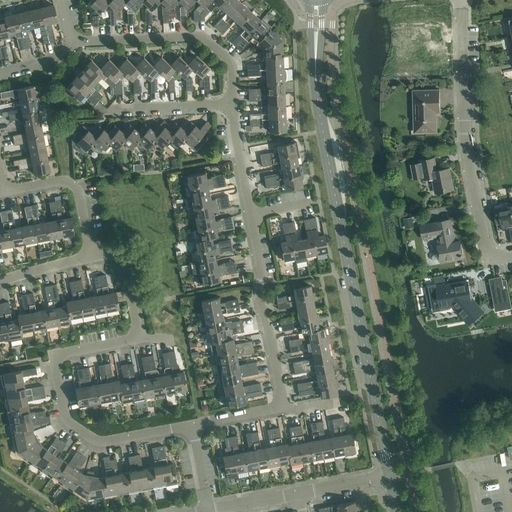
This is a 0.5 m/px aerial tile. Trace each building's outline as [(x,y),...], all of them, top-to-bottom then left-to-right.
[(94,0),(91,4),(96,9),(93,12),(93,27),(99,26),(99,14),(109,4),(108,3),(111,0),(94,0)] [(111,0),(108,3),(109,4),(113,8),(110,12),(111,26),(117,25),(116,14),(116,13),(126,3),(128,0),(111,0)] [(128,0),(126,3),(131,7),(128,11),(128,25),(134,25),(134,13),(144,2),(145,0),(128,0)] [(145,0),(144,2),(149,6),(145,10),(146,24),(152,24),(151,12),(159,3),(161,1),(161,0),(145,0)] [(161,1),(159,3),(162,6),(163,9),(163,23),(169,23),(169,11),(179,0),(178,0),(161,0),(161,1)] [(178,0),(179,0),(184,5),(180,8),(181,22),(187,22),(186,10),(195,0),(178,0)] [(196,0),(201,4),(194,11),(194,22),(200,21),(200,14),(212,0),(196,0)] [(212,0),(200,14),(200,21),(205,21),(205,17),(210,11),(211,11),(216,7),(217,7),(220,10),(222,8),(229,0),(212,0)] [(222,18),(214,26),(218,31),(243,4),(238,0),(229,0),(222,8),(227,13),(222,18)] [(243,4),(218,31),(223,34),(232,24),(235,20),(240,25),(252,12),(243,4)] [(54,5),(42,8),(50,43),(56,42),(53,30),(51,23),(58,22),(54,5)] [(42,8),(29,11),(34,28),(40,26),(42,33),(41,33),(44,45),(50,43),(42,8)] [(29,11),(17,14),(26,49),(32,47),(29,36),(27,29),(34,28),(29,11)] [(240,34),(232,43),(237,47),(261,20),(252,12),(240,25),(245,30),(241,35),(240,34)] [(17,14),(5,17),(5,19),(6,21),(10,37),(14,36),(18,39),(17,39),(20,50),(26,49),(17,14)] [(0,49),(2,59),(8,57),(5,46),(6,44),(5,39),(10,37),(6,21),(5,19),(0,20),(0,49)] [(261,20),(237,47),(241,51),(250,41),(253,37),(259,42),(270,29),(261,20)] [(259,42),(257,44),(263,49),(283,40),(270,29),(259,42)] [(283,40),(263,49),(263,58),(266,58),(266,57),(283,57),(283,40)] [(189,65),(188,65),(192,69),(204,79),(204,90),(210,90),(209,77),(206,72),(210,67),(197,56),(189,65)] [(154,67),(153,67),(157,70),(161,74),(169,81),(169,92),(175,92),(174,78),(170,74),(174,70),(175,69),(171,66),(162,57),(154,67)] [(171,66),(175,69),(174,70),(186,80),(187,91),(193,91),(192,78),(187,74),(192,69),(188,65),(189,65),(179,57),(171,66)] [(259,64),(247,65),(248,71),(284,69),(283,57),(266,57),(266,58),(266,64),(259,65),(259,64)] [(136,67),(136,68),(140,71),(139,71),(143,75),(151,82),(152,93),(158,93),(157,79),(161,74),(157,70),(153,67),(154,67),(144,58),(136,67)] [(119,68),(118,68),(122,72),(133,83),(134,94),(140,93),(139,80),(143,75),(139,71),(140,71),(136,68),(136,67),(127,59),(119,68)] [(101,69),(116,83),(117,95),(123,94),(122,81),(117,77),(122,72),(118,68),(119,68),(109,60),(101,69)] [(92,61),(83,70),(96,82),(100,77),(110,86),(111,95),(117,95),(116,83),(101,69),(92,61)] [(284,69),(248,71),(248,77),(260,76),(260,75),(267,75),(267,82),(284,81),(284,69)] [(83,70),(75,79),(99,101),(103,96),(96,90),(96,85),(98,83),(96,82),(83,70)] [(75,79),(67,89),(79,100),(84,95),(95,105),(99,101),(75,79)] [(284,81),(267,82),(268,95),(285,94),(284,81)] [(34,86),(0,93),(1,99),(2,99),(12,97),(14,98),(19,97),(20,102),(36,98),(34,86)] [(440,91),(414,91),(415,114),(418,113),(419,133),(437,132),(437,113),(441,113),(440,91)] [(285,94),(268,95),(268,107),(286,106),(285,94)] [(16,110),(8,112),(9,116),(17,115),(23,114),(38,111),(40,110),(41,108),(40,99),(38,98),(36,98),(20,102),(22,109),(16,110)] [(261,114),(250,114),(250,120),(286,119),(286,106),(268,107),(269,114),(261,114)] [(17,115),(9,116),(10,121),(18,120),(24,119),(25,126),(41,123),(38,111),(23,114),(17,115)] [(286,119),(250,120),(250,126),(252,126),(262,126),(262,125),(269,125),(269,132),(287,131),(286,119)] [(138,141),(136,144),(142,150),(145,150),(146,148),(154,140),(153,140),(165,128),(164,127),(168,124),(164,120),(161,124),(154,132),(149,128),(138,141)] [(195,126),(183,140),(191,148),(191,147),(195,151),(205,141),(201,137),(202,135),(208,129),(211,126),(207,122),(200,130),(195,126)] [(21,134),(13,136),(14,141),(22,139),(27,138),(43,135),(41,123),(25,126),(26,133),(21,134)] [(165,128),(153,140),(154,140),(162,148),(169,140),(169,139),(180,127),(176,123),(172,128),(168,124),(164,127),(165,128)] [(180,127),(169,139),(169,140),(172,142),(170,144),(175,149),(177,147),(183,140),(195,126),(191,123),(184,130),(180,126),(180,127)] [(134,129),(123,141),(123,142),(127,145),(126,146),(125,147),(128,149),(130,149),(130,148),(131,149),(136,144),(138,141),(149,128),(146,125),(139,132),(134,128),(134,129)] [(73,137),(72,138),(72,146),(82,154),(85,154),(85,151),(89,147),(93,143),(92,143),(104,130),(103,130),(100,127),(93,135),(88,131),(83,126),(73,137)] [(93,143),(89,147),(94,151),(96,152),(98,153),(99,153),(101,153),(101,150),(102,148),(108,142),(119,130),(115,126),(108,134),(104,130),(103,130),(104,130),(92,143),(93,143)] [(108,142),(102,148),(106,151),(111,145),(116,150),(123,142),(123,141),(134,129),(130,126),(123,133),(119,129),(119,130),(108,142)] [(208,129),(202,135),(206,139),(212,133),(208,129)] [(22,139),(14,141),(15,146),(22,144),(28,143),(30,150),(46,147),(43,135),(27,138),(22,139)] [(272,153),(260,155),(261,161),(299,154),(298,150),(296,142),(294,141),(284,143),(285,145),(278,146),(279,152),(272,153)] [(31,157),(13,161),(14,166),(18,165),(26,164),(32,162),(48,159),(46,147),(30,150),(31,157)] [(299,154),(261,161),(262,167),(274,164),(281,162),(282,168),(299,165),(297,158),(299,158),(299,154)] [(421,162),(411,164),(413,179),(423,177),(424,179),(432,178),(436,193),(454,190),(450,168),(438,171),(435,158),(420,161),(421,162)] [(26,164),(18,165),(19,170),(27,168),(33,167),(35,175),(50,172),(48,159),(32,162),(26,164)] [(276,174),(264,176),(265,182),(303,175),(302,171),(300,172),(299,165),(282,168),(277,169),(279,174),(276,175),(276,174)] [(190,186),(187,187),(187,188),(225,180),(224,174),(213,177),(207,178),(206,173),(188,176),(190,186)] [(303,175),(265,182),(267,188),(278,186),(278,185),(285,184),(286,190),(303,187),(302,179),(304,179),(303,175)] [(225,180),(187,188),(187,189),(190,188),(192,198),(210,194),(209,189),(215,188),(226,186),(225,180)] [(194,207),(191,208),(191,209),(229,202),(228,196),(217,198),(211,200),(210,194),(192,198),(194,207)] [(61,200),(55,201),(62,237),(74,234),(71,218),(64,219),(62,212),(63,212),(61,200)] [(53,221),(46,222),(50,239),(62,237),(55,201),(49,203),(51,214),(52,214),(53,221)] [(229,202),(191,209),(192,210),(193,220),(196,219),(214,216),(213,210),(219,209),(219,210),(231,207),(229,202)] [(37,205),(31,206),(37,241),(50,239),(46,222),(39,224),(38,217),(39,216),(37,205)] [(29,226),(22,227),(25,244),(37,241),(31,206),(25,207),(27,219),(28,219),(29,226)] [(499,209),(502,225),(503,231),(508,230),(510,232),(511,240),(511,209),(511,206),(499,209)] [(12,210),(6,211),(13,246),(25,244),(22,227),(15,228),(14,222),(12,210)] [(5,230),(0,231),(0,245),(1,249),(1,248),(13,246),(6,211),(0,212),(3,223),(5,230)] [(198,228),(195,229),(195,230),(233,223),(232,217),(221,219),(221,220),(215,221),(214,216),(196,219),(198,228)] [(412,217),(404,219),(406,230),(414,228),(412,217)] [(316,218),(310,219),(317,254),(327,252),(324,235),(319,237),(317,230),(318,229),(316,218)] [(308,239),(303,240),(306,256),(317,254),(310,219),(304,220),(306,232),(307,232),(308,239)] [(451,221),(421,226),(424,240),(438,237),(440,246),(439,246),(442,263),(464,259),(461,242),(455,243),(451,221)] [(289,223),(295,258),(296,263),(307,261),(306,256),(303,240),(297,241),(296,234),(297,234),(295,222),(289,223)] [(194,231),(194,233),(195,241),(200,240),(214,238),(218,237),(217,231),(223,230),(223,231),(235,229),(233,223),(195,230),(196,231),(194,231)] [(287,241),(281,242),(282,248),(284,261),(295,258),(289,223),(283,224),(285,236),(286,236),(287,241)] [(196,251),(193,252),(194,253),(232,246),(231,240),(220,242),(215,243),(214,238),(200,240),(195,241),(194,241),(196,251)] [(232,246),(194,253),(194,254),(197,254),(198,263),(199,263),(216,260),(215,254),(222,253),(222,254),(233,252),(232,246)] [(198,263),(195,264),(197,274),(236,267),(235,261),(224,263),(224,264),(217,265),(216,260),(199,263),(198,263)] [(236,267),(197,274),(199,285),(203,285),(220,281),(219,276),(226,274),(226,275),(237,273),(236,267)] [(106,275),(100,276),(107,311),(119,309),(118,304),(117,300),(116,292),(109,294),(107,287),(108,287),(106,275)] [(445,282),(444,275),(434,277),(436,283),(445,282)] [(98,296),(91,297),(95,314),(107,311),(100,276),(94,277),(96,289),(97,289),(98,296)] [(501,277),(491,279),(497,311),(511,308),(506,280),(502,281),(501,277)] [(81,280),(76,281),(83,316),(95,314),(91,297),(85,298),(83,291),(84,291),(81,280)] [(74,301),(66,302),(67,306),(70,319),(83,316),(76,281),(70,282),(72,294),(72,293),(74,301)] [(445,285),(436,286),(440,305),(454,303),(472,323),(482,314),(469,300),(470,299),(467,283),(446,287),(445,285)] [(56,285),(51,286),(58,325),(71,323),(70,319),(67,306),(60,307),(59,300),(60,300),(57,285),(56,285)] [(50,309),(43,311),(46,327),(58,325),(51,286),(46,287),(45,288),(48,302),(50,309)] [(288,296),(276,298),(277,304),(315,297),(314,293),(312,293),(311,286),(294,289),(295,295),(288,296)] [(123,291),(116,292),(117,300),(124,298),(123,291)] [(33,293),(27,294),(34,330),(46,327),(43,311),(36,312),(35,305),(33,293)] [(26,314),(18,315),(19,319),(22,332),(34,330),(27,294),(21,296),(23,307),(24,307),(26,314)] [(315,297),(277,304),(279,310),(290,308),(290,307),(297,306),(298,311),(315,308),(314,301),(316,301),(315,297)] [(219,298),(202,301),(204,312),(239,305),(238,299),(227,301),(227,302),(220,303),(219,298)] [(9,302),(3,303),(10,339),(10,338),(11,341),(22,339),(21,338),(23,338),(23,336),(22,332),(19,319),(12,321),(10,314),(11,314),(9,302)] [(0,315),(1,323),(0,323),(0,340),(10,339),(3,303),(0,303),(0,315)] [(239,305),(204,312),(206,323),(223,319),(222,314),(229,312),(229,313),(240,311),(239,305)] [(292,317),(281,320),(282,326),(319,318),(318,314),(316,315),(315,308),(298,311),(299,317),(292,318),(292,317)] [(319,318),(282,326),(283,330),(283,331),(294,329),(294,328),(301,327),(302,333),(319,330),(319,329),(318,322),(320,322),(319,318)] [(223,319),(206,323),(208,333),(243,326),(242,320),(231,322),(231,321),(224,323),(223,319)] [(243,326),(208,333),(210,344),(233,339),(233,334),(244,332),(243,326)] [(302,339),(289,341),(290,347),(329,339),(328,336),(326,336),(325,328),(319,329),(319,330),(302,333),(303,338),(302,339)] [(233,339),(210,344),(212,355),(214,354),(253,347),(252,341),(239,343),(240,344),(235,345),(233,339)] [(329,339),(290,347),(291,353),(304,350),(307,350),(310,352),(310,354),(312,354),(329,351),(328,344),(330,343),(329,339)] [(253,347),(214,354),(216,365),(238,361),(237,355),(242,354),(242,355),(254,353),(253,347)] [(175,351),(169,353),(176,392),(187,390),(184,372),(180,372),(179,366),(178,365),(177,365),(175,351)] [(306,360),(293,363),(294,369),(333,361),(333,357),(331,357),(329,351),(312,354),(314,359),(306,361),(306,360)] [(165,373),(162,374),(166,394),(176,392),(169,353),(163,354),(166,368),(164,370),(165,373)] [(153,356),(147,357),(148,361),(155,396),(166,394),(162,374),(159,375),(158,372),(156,370),(153,356)] [(146,379),(141,380),(144,398),(155,396),(148,361),(142,362),(144,372),(145,372),(146,379)] [(238,361),(216,365),(218,376),(257,368),(256,362),(244,365),(244,366),(239,367),(238,361)] [(333,361),(294,369),(295,374),(309,372),(309,371),(316,370),(317,375),(333,372),(332,365),(334,365),(333,361)] [(110,364),(104,365),(111,400),(122,398),(119,384),(120,384),(119,380),(113,382),(112,375),(112,374),(110,364)] [(133,364),(127,365),(134,400),(144,398),(141,380),(136,381),(134,374),(135,374),(133,364)] [(103,384),(97,385),(101,402),(111,400),(104,365),(99,366),(101,377),(103,384)] [(120,384),(119,384),(122,398),(123,402),(134,400),(127,365),(121,366),(123,376),(124,376),(125,383),(120,384)] [(36,368),(4,374),(6,387),(24,383),(23,377),(37,374),(36,368)] [(89,368),(83,369),(90,404),(101,402),(97,385),(92,386),(91,379),(89,368)] [(257,368),(218,376),(220,386),(224,385),(224,386),(242,382),(241,376),(246,375),(246,376),(258,374),(257,368)] [(81,388),(76,389),(79,407),(90,404),(83,369),(77,370),(79,381),(80,381),(81,388)] [(311,382),(297,384),(298,390),(337,383),(337,379),(335,379),(333,372),(317,375),(318,381),(311,382)] [(242,382),(224,386),(226,396),(261,389),(260,383),(248,386),(248,387),(243,388),(242,382)] [(24,383),(6,387),(8,399),(41,393),(45,392),(44,386),(40,387),(25,390),(24,383)] [(337,383),(298,390),(299,396),(313,393),(320,391),(321,397),(338,394),(336,387),(338,386),(337,383)] [(261,389),(226,396),(228,407),(246,404),(248,403),(247,399),(249,397),(250,397),(250,398),(263,395),(261,389)] [(41,393),(8,399),(11,411),(29,408),(27,401),(42,399),(46,398),(46,397),(45,392),(41,393)] [(29,408),(11,411),(13,423),(46,417),(44,411),(35,412),(35,411),(31,412),(29,411),(29,408)] [(46,417),(13,423),(16,435),(33,432),(32,426),(47,423),(51,422),(50,416),(46,417)] [(344,417),(338,418),(345,454),(355,452),(352,433),(347,434),(344,417)] [(335,437),(330,438),(334,456),(345,454),(338,418),(332,420),(335,437)] [(322,421),(316,423),(323,458),(334,456),(330,438),(326,439),(322,421)] [(314,441),(309,442),(313,460),(323,458),(316,423),(311,424),(314,441)] [(301,425),(295,427),(302,462),(313,460),(309,442),(304,443),(301,425)] [(288,446),(291,462),(290,462),(291,464),(302,462),(295,427),(289,428),(293,445),(288,446)] [(279,428),(273,429),(280,464),(290,462),(291,462),(288,446),(288,444),(282,445),(279,428)] [(271,447),(266,448),(269,466),(280,464),(273,429),(267,430),(271,447)] [(33,432),(16,435),(19,453),(38,440),(33,432)] [(258,432),(252,433),(259,468),(269,466),(266,448),(261,449),(258,432)] [(249,451),(245,452),(248,470),(259,468),(252,433),(246,434),(249,451)] [(237,436),(231,437),(238,472),(248,470),(245,452),(240,453),(237,436)] [(225,456),(223,456),(228,479),(238,477),(238,472),(231,437),(225,438),(227,448),(225,448),(226,453),(225,456)] [(43,447),(32,462),(43,469),(61,441),(56,438),(48,450),(43,447)] [(38,440),(19,453),(32,462),(43,447),(38,440)] [(61,441),(43,469),(53,476),(63,461),(60,458),(59,455),(66,445),(61,441)] [(164,446),(158,447),(159,451),(165,484),(166,486),(178,484),(177,481),(177,480),(178,480),(179,479),(178,475),(177,474),(176,475),(174,463),(169,464),(168,457),(167,457),(166,457),(165,450),(164,446)] [(156,467),(149,468),(153,486),(165,484),(159,451),(158,447),(153,448),(152,448),(153,452),(156,467)] [(63,461),(53,476),(63,483),(82,455),(77,452),(68,464),(63,461)] [(82,455),(63,483),(74,490),(84,475),(78,471),(87,459),(82,455)] [(140,455),(134,456),(141,488),(153,486),(149,468),(143,469),(140,455)] [(131,472),(125,473),(128,491),(141,488),(134,456),(128,457),(131,472)] [(107,476),(100,478),(104,495),(116,493),(110,461),(109,457),(103,458),(104,462),(107,476)] [(116,459),(110,461),(116,493),(128,491),(125,473),(119,474),(116,459)] [(84,475),(74,490),(87,499),(93,473),(88,472),(87,475),(84,475)] [(93,473),(87,499),(104,495),(100,478),(95,477),(95,473),(93,473)] [(337,505),(319,509),(319,511),(332,511),(338,511),(356,511),(354,502),(337,505)]
